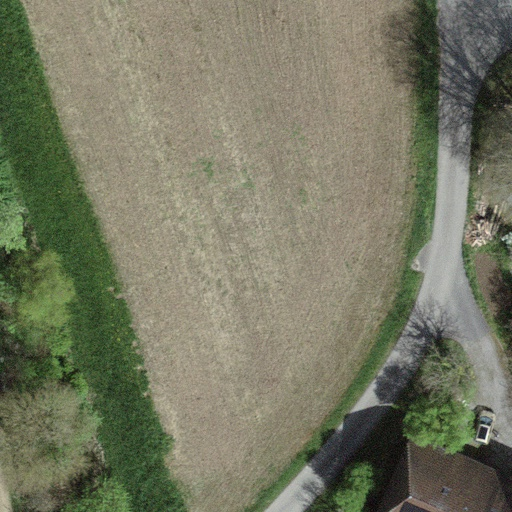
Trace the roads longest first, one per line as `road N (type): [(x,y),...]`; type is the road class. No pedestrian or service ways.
road 1 (unclassified): [(469,11),(440,299),(278,511)]
road 2 (track): [(13,511),(0,390)]
